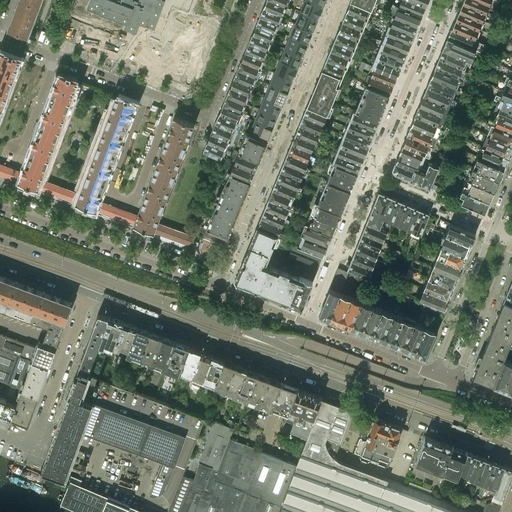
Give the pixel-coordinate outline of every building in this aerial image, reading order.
[(22,0),(19,0),(9,29),(27,35),(31,24),(34,25),(40,7),(22,0)] [(90,0),(87,10),(124,24),(126,24),(124,30),(136,34),(138,28),(137,27),(139,23),(140,24),(154,29),(165,1),(162,0),(90,0)] [(289,8),(286,6),(270,0),(266,0),(263,7),(282,15),(285,9),(288,11),(289,8)] [(318,18),(323,6),(309,0),(305,0),(301,11),(318,18)] [(369,15),(372,9),(351,0),(347,11),(367,20),(369,15)] [(372,9),(375,0),(351,0),(372,9)] [(425,7),(409,0),(395,0),(399,2),(398,5),(422,15),(425,7)] [(482,0),(462,0),(462,1),(488,12),(491,4),(490,3),(482,0)] [(462,1),(459,10),(482,20),(484,21),(488,12),(462,1)] [(422,15),(398,5),(392,3),(388,14),(391,15),(394,16),(417,26),(422,15)] [(263,7),(259,16),(282,26),(283,23),(280,22),(282,15),(263,7)] [(459,10),(455,18),(478,28),(482,20),(459,10)] [(313,30),(318,18),(301,11),(296,23),(313,30)] [(365,24),(367,20),(347,11),(343,21),(363,30),(365,24)] [(417,26),(394,16),(391,15),(387,23),(414,34),(417,26)] [(259,16),(256,25),(275,33),(277,27),(281,28),(282,26),(259,16)] [(455,18),(452,26),(475,37),(478,28),(455,18)] [(359,40),(363,30),(343,21),(338,31),(359,40)] [(308,43),(313,30),(296,23),(294,22),(289,35),(291,35),(308,43)] [(414,34),(387,23),(384,32),(387,33),(410,43),(414,34)] [(256,25),(252,33),(275,43),(276,41),(272,39),(275,33),(256,25)] [(475,37),(452,26),(448,36),(471,46),(477,48),(485,51),(487,45),(474,40),(475,37)] [(355,49),(359,40),(338,31),(335,41),(355,49)] [(410,43),(387,33),(384,32),(382,35),(383,35),(381,40),(407,51),(410,43)] [(252,33),(248,42),(268,51),(270,45),(274,46),(275,43),(252,33)] [(303,55),(308,43),(291,35),(286,48),(303,55)] [(477,48),(471,46),(448,36),(443,47),(473,59),(477,48)] [(407,51),(381,40),(378,48),(404,59),(407,51)] [(351,58),(355,49),(335,41),(331,49),(351,58)] [(248,42),(245,51),(268,61),(269,58),(265,57),(268,51),(248,42)] [(443,47),(439,57),(463,67),(465,61),(471,63),(473,59),(443,47)] [(297,67),(303,55),(286,48),(281,60),(297,67)] [(404,59),(378,48),(375,57),(400,68),(404,59)] [(349,64),(351,58),(331,49),(327,59),(347,68),(349,64)] [(21,59),(1,51),(0,52),(0,80),(11,84),(21,59)] [(268,61),(245,51),(241,60),(260,68),(263,62),(267,64),(268,61)] [(400,68),(375,57),(371,65),(375,66),(397,76),(400,68)] [(439,57),(436,65),(459,76),(461,70),(467,73),(468,69),(463,67),(439,57)] [(345,72),(347,68),(327,59),(323,69),(343,77),(345,72)] [(257,77),(260,68),(241,60),(237,69),(257,77)] [(292,79),(297,67),(281,60),(275,72),(292,79)] [(436,65),(432,74),(455,85),(457,79),(463,82),(465,78),(459,76),(436,65)] [(397,76),(375,66),(367,86),(389,95),(397,76)] [(253,86),(257,77),(237,69),(234,77),(253,86)] [(341,82),(343,77),(323,69),(319,78),(339,86),(341,82)] [(287,92),(292,79),(275,72),(270,85),(287,92)] [(58,73),(49,98),(69,106),(79,80),(58,73)] [(432,74),(428,85),(451,95),(454,88),(459,91),(461,87),(455,85),(432,74)] [(234,77),(230,86),(253,96),(254,94),(250,92),(253,86),(234,77)] [(335,96),(337,91),(339,86),(319,78),(311,97),(332,106),(336,96),(335,96)] [(11,84),(0,80),(0,112),(0,113),(11,84)] [(511,84),(506,82),(502,90),(511,94),(511,84)] [(282,104),(287,92),(270,85),(265,97),(282,104)] [(389,95),(367,86),(366,85),(362,93),(386,103),(389,95)] [(424,94),(446,103),(447,104),(449,98),(455,101),(457,97),(451,95),(428,85),(424,94)] [(230,86),(226,95),(245,103),(248,98),(252,99),(253,96),(230,86)] [(511,94),(502,90),(500,96),(505,98),(502,104),(511,109),(511,94)] [(386,103),(362,93),(359,102),(382,112),(386,103)] [(137,102),(116,94),(107,120),(127,128),(137,102)] [(424,94),(420,103),(446,115),(448,111),(444,109),(446,103),(424,94)] [(243,109),(245,103),(226,95),(223,104),(246,113),(247,111),(243,109)] [(277,116),(282,104),(265,97),(260,109),(277,116)] [(311,97),(307,106),(328,115),(332,106),(311,97)] [(69,106),(49,98),(38,127),(58,134),(69,106)] [(382,112),(359,102),(355,111),(379,120),(382,112)] [(420,103),(416,113),(438,123),(441,118),(444,119),(446,115),(420,103)] [(511,109),(502,104),(497,103),(494,111),(499,114),(511,119),(511,109)] [(248,115),(246,113),(223,104),(219,113),(245,123),(248,115)] [(307,106),(304,115),(324,124),(328,115),(307,106)] [(272,129),(277,116),(260,109),(255,122),(272,129)] [(379,120),(355,111),(352,119),(375,129),(379,120)] [(245,123),(219,113),(215,122),(241,133),(244,126),(245,123)] [(416,113),(412,123),(438,134),(440,130),(436,129),(438,123),(416,113)] [(511,119),(499,114),(497,120),(490,117),(488,121),(491,123),(491,122),(511,131),(511,119)] [(304,115),(300,124),(321,133),(324,124),(304,115)] [(194,123),(174,116),(164,142),(185,149),(194,123)] [(375,129),(352,119),(348,128),(372,138),(375,129)] [(127,128),(107,120),(96,148),(116,156),(127,128)] [(241,133),(215,122),(211,132),(234,142),(237,143),(240,136),(241,133)] [(267,141),(272,129),(255,122),(250,134),(267,141)] [(511,131),(491,122),(491,123),(486,133),(489,134),(511,144),(511,131)] [(412,123),(408,133),(430,143),(432,137),(436,139),(438,134),(412,123)] [(300,124),(296,133),(317,142),(321,133),(300,124)] [(58,134),(38,127),(27,155),(47,163),(58,134)] [(372,138),(348,128),(345,136),(368,146),(372,138)] [(211,132),(207,141),(226,149),(229,143),(233,145),(234,142),(211,132)] [(259,160),(267,141),(245,132),(243,137),(240,146),(238,150),(259,160)] [(296,133),(292,142),(313,151),(317,142),(296,133)] [(408,133),(403,143),(424,152),(430,155),(432,149),(428,148),(430,143),(408,133)] [(511,148),(511,144),(489,134),(486,133),(482,145),(509,156),(511,148)] [(368,146),(345,136),(341,145),(365,154),(368,146)] [(203,150),(222,158),(225,152),(229,154),(230,151),(226,149),(207,141),(203,150)] [(185,149),(164,142),(154,170),(174,177),(185,149)] [(292,142),(289,151),(309,160),(313,151),(292,142)] [(403,143),(399,153),(420,162),(424,152),(403,143)] [(365,154),(341,145),(338,154),(361,163),(365,154)] [(509,156),(482,145),(477,156),(479,157),(504,167),(509,156)] [(116,156),(96,148),(85,177),(105,184),(116,156)] [(259,160),(238,150),(234,160),(255,169),(259,160)] [(289,151),(285,160),(310,171),(312,167),(307,165),(309,160),(289,151)] [(399,153),(396,162),(412,169),(413,167),(421,171),(423,167),(419,166),(420,162),(399,153)] [(361,163),(338,154),(334,162),(357,172),(361,163)] [(47,163),(27,155),(17,181),(38,189),(41,178),(47,163)] [(504,167),(479,157),(477,156),(472,166),(499,178),(504,167)] [(231,158),(230,161),(226,169),(230,171),(251,180),(255,169),(234,160),(231,158)] [(285,160),(281,170),(302,178),(304,173),(308,175),(310,171),(285,160)] [(347,197),(357,172),(334,162),(324,187),(347,197)] [(396,162),(393,169),(394,172),(408,178),(412,169),(396,162)] [(428,163),(424,172),(420,183),(430,188),(439,167),(428,163)] [(0,174),(12,179),(15,171),(16,169),(2,164),(0,170),(0,174)] [(499,178),(472,166),(467,178),(468,178),(495,189),(499,178)] [(424,172),(421,171),(413,167),(412,169),(408,178),(420,183),(424,172)] [(226,169),(222,179),(226,180),(226,181),(223,190),(222,190),(218,199),(239,208),(247,190),(251,180),(230,171),(226,169)] [(174,177),(154,170),(143,198),(164,206),(174,177)] [(281,170),(277,179),(302,189),(304,185),(299,184),(302,178),(281,170)] [(85,177),(79,192),(75,203),(95,210),(99,200),(105,184),(85,177)] [(495,189),(468,178),(467,178),(467,177),(465,182),(462,182),(460,188),(462,189),(490,200),(495,189)] [(56,196),(60,185),(41,178),(38,189),(56,196)] [(277,179),(273,188),(294,197),(296,192),(300,194),(302,189),(277,179)] [(75,203),(79,192),(60,185),(56,196),(75,203)] [(337,222),(347,197),(324,187),(323,191),(319,199),(314,213),(316,213),(337,222)] [(294,197),(273,188),(269,197),(295,207),(296,204),(291,202),(294,197)] [(490,200),(462,189),(457,200),(482,211),(486,209),(490,200)] [(391,197),(381,193),(379,192),(371,211),(383,216),(391,197)] [(269,197),(265,207),(286,216),(288,210),(293,212),(295,207),(269,197)] [(400,201),(391,197),(383,216),(393,220),(400,201)] [(164,206),(143,198),(138,214),(133,225),(154,232),(158,222),(164,206)] [(239,208),(218,199),(208,223),(207,227),(227,235),(239,208)] [(118,207),(99,200),(95,210),(114,217),(118,207)] [(410,205),(400,201),(393,220),(402,224),(410,205)] [(419,209),(410,205),(402,224),(411,228),(419,209)] [(132,212),(118,207),(114,217),(128,223),(132,212)] [(286,216),(265,207),(261,216),(282,225),(284,220),(289,221),(291,217),(286,216)] [(429,214),(419,209),(411,228),(421,232),(429,214)] [(380,225),(383,216),(371,211),(366,223),(386,231),(388,232),(389,229),(380,225)] [(135,213),(132,212),(128,223),(131,223),(133,225),(138,214),(135,213)] [(337,222),(316,213),(311,224),(333,232),(337,222)] [(282,225),(261,216),(258,225),(279,234),(283,236),(285,232),(280,230),(282,225)] [(168,237),(172,227),(164,224),(158,222),(154,232),(168,237)] [(333,232),(311,224),(309,223),(304,234),(307,235),(328,244),(333,232)] [(382,239),(386,231),(366,223),(363,232),(382,239)] [(475,234),(450,223),(446,233),(471,243),(475,234)] [(277,239),(279,234),(258,225),(250,244),(271,252),(277,239)] [(190,234),(172,227),(168,237),(191,246),(195,236),(190,234)] [(227,235),(207,227),(203,236),(223,244),(227,235)] [(363,232),(359,240),(379,248),(382,239),(363,232)] [(471,243),(446,233),(441,243),(467,253),(471,243)] [(323,255),(328,244),(307,235),(302,247),(304,247),(309,249),(314,251),(318,253),(323,255)] [(359,240),(356,250),(375,258),(379,248),(359,240)] [(467,253),(441,243),(437,254),(463,264),(467,253)] [(267,261),(271,252),(250,244),(246,253),(259,258),(264,260),(267,261)] [(392,251),(391,253),(399,256),(402,250),(393,247),(392,251)] [(356,250),(352,258),(371,266),(375,258),(356,250)] [(246,253),(235,279),(237,283),(252,289),(261,265),(256,263),(259,258),(246,253)] [(463,264),(437,254),(433,265),(458,275),(463,264)] [(352,258),(348,269),(367,277),(371,266),(352,258)] [(266,265),(267,261),(264,260),(261,265),(252,289),(289,303),(300,276),(271,265),(270,267),(266,265)] [(458,275),(433,265),(428,275),(454,286),(458,275)] [(346,278),(349,271),(338,267),(335,274),(346,278)] [(350,270),(341,291),(353,295),(361,275),(350,270)] [(303,305),(313,280),(315,275),(305,271),(303,276),(301,275),(300,276),(289,303),(299,306),(303,305)] [(343,285),(346,278),(335,274),(332,280),(343,285)] [(0,311),(5,313),(16,282),(0,275),(0,311)] [(454,286),(428,275),(424,286),(449,297),(454,286)] [(341,292),(343,285),(332,280),(330,287),(339,291),(341,292)] [(33,324),(45,292),(16,282),(5,313),(33,324)] [(449,297),(424,286),(419,298),(444,309),(449,297)] [(322,315),(329,318),(339,291),(330,287),(320,311),(322,315)] [(350,295),(341,292),(339,291),(329,318),(339,322),(350,295)] [(65,321),(72,303),(72,302),(45,292),(33,324),(47,329),(52,316),(65,321)] [(350,295),(339,322),(350,326),(360,300),(350,295)] [(360,300),(350,326),(359,330),(370,303),(360,300)] [(511,303),(504,300),(491,332),(511,340),(511,337),(511,303)] [(370,303),(359,330),(370,334),(381,308),(370,303)] [(381,308),(370,334),(381,339),(392,312),(381,308)] [(392,312),(381,339),(391,343),(402,316),(392,312)] [(97,315),(87,344),(84,350),(95,354),(96,351),(109,316),(101,313),(97,315)] [(65,321),(52,316),(47,329),(46,334),(58,338),(65,321)] [(114,347),(124,322),(119,320),(120,318),(115,316),(114,318),(109,316),(96,351),(110,357),(114,347)] [(402,316),(391,343),(402,347),(413,321),(402,316)] [(127,352),(137,326),(133,325),(134,323),(129,321),(128,323),(124,322),(114,347),(120,350),(120,351),(127,354),(127,352)] [(413,321),(402,347),(412,351),(423,325),(413,321)] [(423,325),(412,351),(425,357),(436,330),(423,325)] [(141,357),(150,331),(149,331),(147,329),(145,328),(142,328),(137,326),(127,352),(141,357)] [(153,331),(151,332),(150,331),(141,357),(153,362),(163,336),(158,334),(156,332),(153,331)] [(493,384),(504,358),(503,358),(511,340),(491,332),(482,355),(473,376),(493,384)] [(16,354),(32,360),(49,366),(55,348),(42,343),(39,342),(37,346),(6,335),(1,349),(16,354)] [(167,336),(164,337),(163,336),(153,362),(167,367),(176,341),(171,339),(169,337),(167,336)] [(180,341),(177,342),(176,341),(167,367),(179,372),(180,371),(189,346),(184,344),(182,342),(180,341)] [(201,351),(189,346),(180,371),(191,376),(201,351)] [(38,395),(22,388),(6,383),(16,354),(1,349),(0,348),(0,412),(28,423),(38,395)] [(84,350),(78,369),(81,370),(89,373),(95,354),(84,350)] [(212,355),(201,351),(191,376),(203,380),(212,355)] [(38,395),(49,366),(32,360),(16,354),(6,383),(22,388),(38,395)] [(224,360),(212,355),(203,380),(214,385),(224,360)] [(224,360),(214,385),(214,386),(225,391),(236,364),(230,362),(230,360),(227,359),(225,360),(224,360)] [(511,361),(505,359),(493,385),(503,388),(511,365),(511,361)] [(238,363),(236,365),(236,364),(225,391),(236,395),(247,369),(242,367),(241,365),(238,363)] [(511,365),(503,388),(511,392),(511,391),(511,365)] [(248,369),(247,369),(236,395),(248,399),(258,373),(253,371),(253,369),(249,368),(248,369)] [(79,436),(82,430),(91,403),(79,399),(89,373),(81,370),(77,378),(74,377),(56,427),(79,436)] [(261,372),(259,373),(258,373),(248,399),(260,404),(270,378),(265,376),(264,374),(261,372)] [(79,399),(91,403),(82,430),(162,460),(149,496),(150,496),(152,497),(154,497),(156,497),(158,496),(160,495),(162,494),(164,492),(165,490),(166,488),(171,473),(180,477),(203,417),(89,373),(79,399)] [(273,377),(271,378),(270,378),(260,404),(272,409),(273,406),(281,382),(276,380),(276,378),(273,377)] [(281,382),(273,406),(288,411),(287,414),(285,418),(286,419),(298,388),(285,384),(281,382)] [(316,410),(321,397),(298,388),(286,419),(293,421),(290,429),(307,436),(310,428),(316,410)] [(477,511),(340,461),(334,456),(352,409),(338,403),(321,397),(316,410),(310,428),(307,436),(297,463),(278,511),(477,511)] [(376,417),(374,417),(371,424),(367,423),(366,426),(370,428),(369,429),(365,428),(363,429),(360,436),(361,438),(365,440),(360,454),(362,458),(366,460),(370,458),(386,464),(392,450),(394,450),(398,438),(396,438),(400,427),(383,420),(381,418),(378,416),(376,417)] [(207,441),(193,481),(180,477),(175,492),(167,511),(278,511),(297,463),(229,438),(233,428),(222,423),(221,425),(213,422),(207,441)] [(79,436),(56,427),(55,431),(51,443),(74,452),(79,436)] [(437,440),(425,436),(416,461),(443,471),(442,474),(456,480),(460,470),(467,452),(467,451),(440,442),(440,440),(438,439),(437,440)] [(74,452),(51,443),(42,468),(58,475),(63,476),(65,477),(65,476),(69,464),(71,460),(74,452)] [(486,458),(467,452),(460,470),(465,472),(463,476),(468,478),(469,476),(478,480),(486,458)] [(84,458),(80,468),(85,470),(88,460),(84,458)] [(504,465),(486,458),(478,480),(476,484),(486,488),(487,483),(496,486),(504,465)] [(511,474),(511,468),(504,465),(496,486),(494,493),(504,497),(511,474)] [(82,479),(72,475),(70,480),(80,484),(82,479)] [(70,480),(61,502),(83,511),(143,511),(142,511),(134,511),(128,509),(129,506),(108,497),(106,500),(79,488),(81,485),(70,480)] [(485,504),(482,511),(498,511),(500,506),(490,502),(485,504)]
